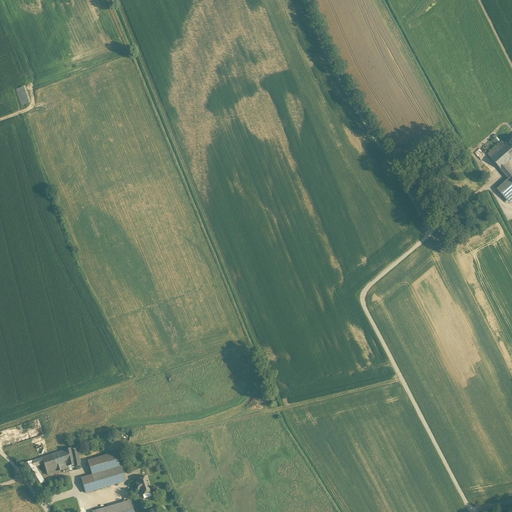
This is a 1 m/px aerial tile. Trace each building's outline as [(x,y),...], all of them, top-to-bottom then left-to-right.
[(24,90),(19,92),(23,107),(28,105),(24,90)] [(502,141),(488,155),(491,158),(506,145),(502,141)] [(491,158),(509,179),(510,178),(511,176),(511,172),(506,166),(507,165),(506,164),(511,158),(511,146),(509,142),(506,145),(491,158)] [(490,159),(480,148),(474,153),(484,164),(490,159)] [(509,179),(497,189),(505,199),(511,192),(511,180),(510,178),(509,179)] [(99,402),(108,398),(107,394),(97,397),(99,402)] [(75,446),(71,448),(64,450),(67,463),(68,463),(73,462),(74,467),(80,465),(76,448),(76,449),(75,446)] [(64,450),(31,461),(35,467),(44,464),(46,470),(45,471),(46,474),(47,475),(69,468),(68,463),(67,463),(64,450)] [(115,452),(89,460),(93,475),(120,467),(115,452)] [(123,453),(117,455),(121,467),(126,465),(123,453)] [(35,467),(31,461),(22,464),(35,485),(45,482),(44,480),(35,467)] [(93,475),(82,478),(86,493),(125,481),(120,467),(93,475)] [(71,474),(49,481),(47,478),(44,480),(45,482),(35,485),(41,495),(74,485),(71,474)] [(146,476),(136,479),(137,482),(135,482),(138,491),(140,490),(141,495),(143,495),(144,498),(145,499),(151,497),(151,496),(150,492),(151,492),(146,476)] [(133,511),(130,500),(92,511),(133,511)]
